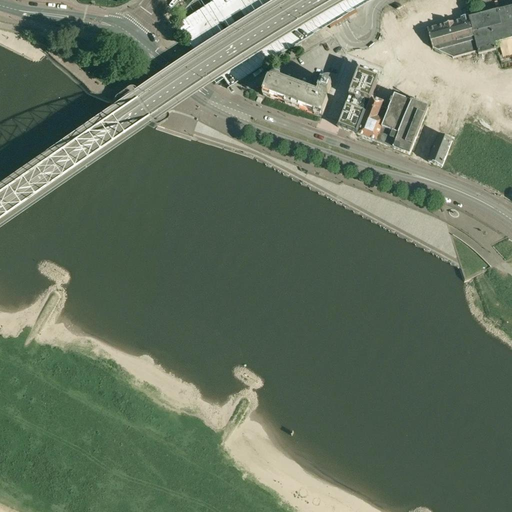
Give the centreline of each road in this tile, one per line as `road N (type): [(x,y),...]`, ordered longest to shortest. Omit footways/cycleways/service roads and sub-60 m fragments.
road 1 (primary): [(0,205),(313,0)]
road 2 (tertiary): [(128,38),(232,119),(440,184)]
road 3 (tertiary): [(324,139),(216,99),(128,38)]
road 4 (track): [(175,511),(0,414)]
road 5 (tertiary): [(128,38),(0,5)]
road 6 (tertiary): [(440,184),(324,139)]
